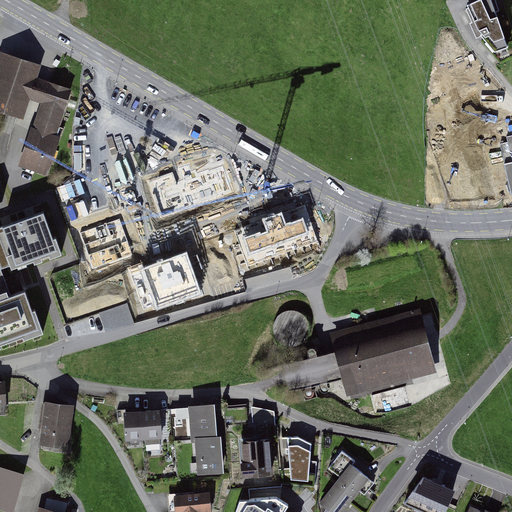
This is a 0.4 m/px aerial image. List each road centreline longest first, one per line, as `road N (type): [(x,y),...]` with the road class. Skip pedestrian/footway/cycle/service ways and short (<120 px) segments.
road 1 (residential): [(34,358),(48,378),(64,382),(260,399),(323,426),(423,451)]
road 2 (primary): [(356,201),(4,0)]
road 3 (residential): [(356,201),(327,265),(309,279),(34,358)]
road 4 (track): [(435,221),(444,110),(433,0)]
road 5 (primary): [(511,219),(435,221),(356,201)]
road 6 (residential): [(511,350),(423,451)]
